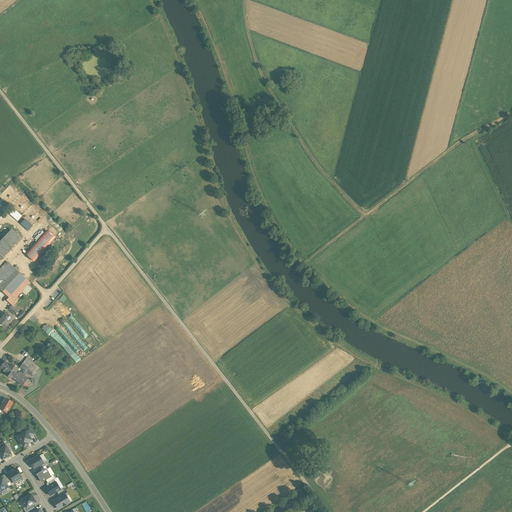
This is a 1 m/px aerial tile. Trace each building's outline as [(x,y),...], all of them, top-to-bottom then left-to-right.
[(0,202),(0,204),(6,209),(9,206),(2,200),(0,202)] [(13,213),(20,219),(22,216),(15,211),(13,213)] [(23,225),(30,231),(33,226),(27,221),(23,225)] [(12,228),(0,241),(0,254),(3,258),(22,238),(12,228)] [(29,256),(35,261),(51,243),(44,238),(29,256)] [(7,262),(0,269),(0,279),(12,266),(7,262)] [(12,266),(0,279),(0,287),(16,270),(12,266)] [(30,282),(16,270),(0,287),(0,289),(9,298),(7,300),(13,306),(16,303),(13,300),(15,298),(28,285),(30,283),(30,282)] [(18,312),(12,307),(9,310),(15,315),(18,312)] [(6,313),(1,320),(0,320),(0,325),(4,329),(13,319),(6,313)] [(95,343),(71,315),(67,319),(91,346),(95,343)] [(77,357),(81,354),(53,321),(49,324),(77,357)] [(85,351),(89,347),(65,321),(61,325),(85,351)] [(27,358),(20,367),(24,370),(21,374),(22,375),(28,369),(31,365),(34,363),(31,360),(27,358)] [(3,367),(1,369),(2,370),(6,373),(8,371),(7,370),(10,366),(7,363),(3,367)] [(10,366),(7,370),(8,371),(6,373),(6,374),(11,378),(12,378),(12,377),(17,371),(15,369),(16,368),(11,365),(10,366)] [(31,365),(28,369),(22,375),(23,375),(24,376),(27,372),(31,375),(36,369),(31,365)] [(17,371),(12,377),(12,378),(17,382),(23,375),(22,375),(21,374),(18,372),(17,371)] [(24,376),(23,375),(17,382),(23,386),(28,379),(24,376)] [(12,404),(6,400),(0,409),(7,413),(12,404)] [(25,429),(26,432),(30,437),(34,435),(29,427),(25,429)] [(32,441),(30,437),(26,432),(18,437),(24,447),(28,445),(27,443),(32,441)] [(6,446),(0,450),(0,455),(3,460),(12,455),(10,452),(6,446)] [(38,456),(29,462),(34,469),(40,466),(43,463),(38,456)] [(16,469),(8,473),(10,476),(14,483),(14,484),(22,479),(20,475),(16,469)] [(42,472),(37,475),(41,483),(46,480),(51,477),(46,470),(42,472)] [(3,479),(0,480),(0,492),(1,493),(10,488),(7,484),(4,478),(3,479)] [(48,487),(46,489),(50,496),(57,492),(60,490),(56,483),(48,487)] [(36,503),(31,494),(22,500),(26,507),(27,508),(32,505),(36,503)] [(59,498),(53,501),(58,510),(70,503),(66,496),(65,494),(59,498)]
